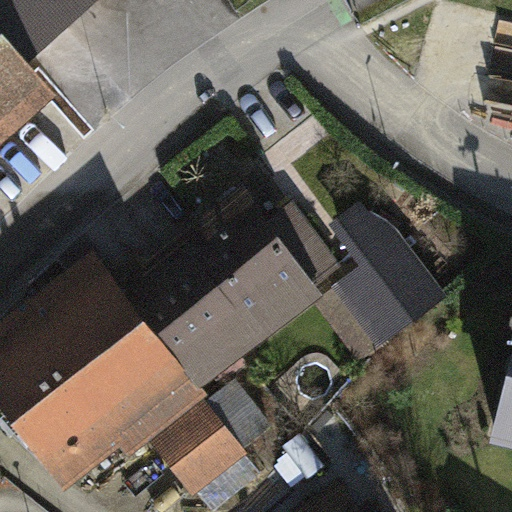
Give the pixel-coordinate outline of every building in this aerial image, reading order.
[(0,162),(62,108),(0,36),(0,162)] [(251,186),(125,282),(207,387),(319,300),(330,291),(321,280),(344,263),(296,199),(273,216),(251,186)] [(364,264),(330,291),(319,300),(360,360),(452,293),(394,219),(362,200),(334,223),(364,264)] [(95,244),(0,318),(0,400),(64,488),(121,445),(130,456),(156,439),(212,394),(207,387),(125,282),(95,244)] [(511,359),(490,452),(511,457),(511,359)] [(223,387),(212,394),(156,439),(197,494),(252,451),(239,433),(253,424),(223,387)] [(360,511),(333,480),(293,511),(360,511)]
